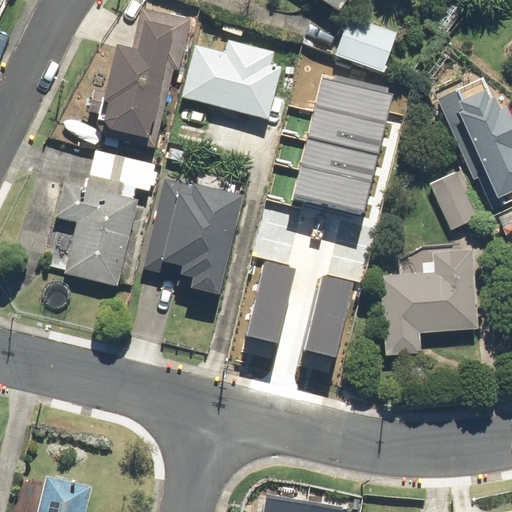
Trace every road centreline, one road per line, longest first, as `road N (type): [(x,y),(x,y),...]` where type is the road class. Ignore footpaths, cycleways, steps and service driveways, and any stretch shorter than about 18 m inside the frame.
road 1 (residential): [(206,409),(390,444),(511,441)]
road 2 (residential): [(0,357),(206,409)]
road 3 (residential): [(72,0),(0,142)]
